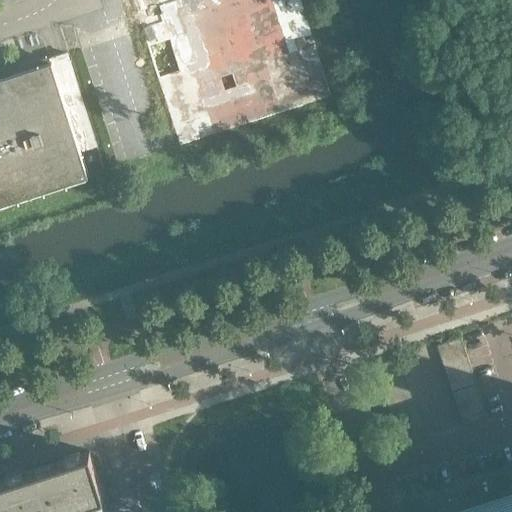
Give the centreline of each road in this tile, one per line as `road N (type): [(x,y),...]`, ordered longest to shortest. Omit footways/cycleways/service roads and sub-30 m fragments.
road 1 (tertiary): [(511,250),(308,314)]
road 2 (unclassified): [(373,511),(308,314)]
road 3 (tertiary): [(308,314),(116,379)]
road 4 (unclassified): [(156,511),(116,379)]
road 5 (tertiary): [(116,379),(0,417)]
